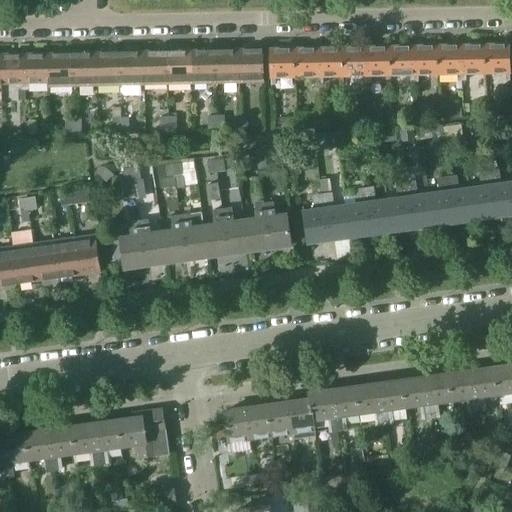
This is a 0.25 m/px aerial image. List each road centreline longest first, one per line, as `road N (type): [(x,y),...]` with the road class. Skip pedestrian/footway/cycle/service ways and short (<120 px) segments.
road 1 (residential): [(80,24),(511,12)]
road 2 (tertiary): [(180,355),(511,309)]
road 3 (tertiary): [(0,380),(180,355)]
road 4 (residential): [(180,355),(202,511)]
